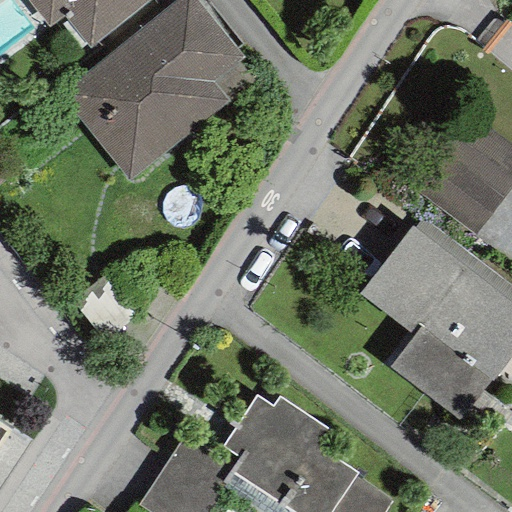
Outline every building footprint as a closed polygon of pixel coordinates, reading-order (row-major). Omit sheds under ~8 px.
[(25,0),(47,27),(61,15),(88,49),(150,0),(25,0)] [(246,74),(237,63),(242,59),(195,0),(175,0),(58,94),(112,162),(121,173),(127,181),(227,102),(221,94),(246,74)] [(413,187),(473,235),(511,186),(511,146),(471,114),(413,187)] [(511,288),(421,218),(412,229),(511,306),(511,288)] [(511,306),(412,229),(409,227),(358,293),(412,336),(389,366),(461,422),(484,391),(511,355),(511,306)] [(341,438),(279,398),(273,408),(255,396),(222,447),(240,459),(231,472),(292,511),(384,511),(391,502),(354,478),(357,474),(329,456),(341,438)] [(0,444),(9,431),(0,425),(0,444)] [(210,511),(226,487),(220,483),(228,470),(179,441),(137,505),(148,511),(210,511)] [(226,487),(264,511),(292,511),(231,472),(228,470),(220,483),(226,487)]
